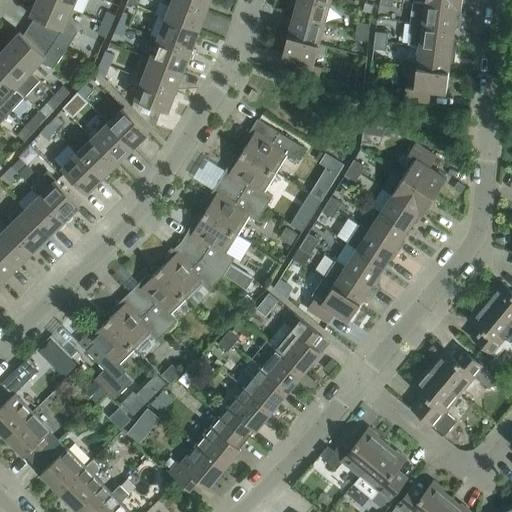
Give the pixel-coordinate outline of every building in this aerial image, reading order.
[(67,21),(72,8),(53,0),(36,0),(31,14),(35,16),(30,25),(66,49),(77,31),(67,21)] [(53,0),(72,8),(75,0),(53,0)] [(199,30),(207,9),(182,0),(163,0),(163,1),(171,4),(166,17),(199,30)] [(210,0),(182,0),(207,9),(210,0)] [(325,22),(331,1),(328,0),(297,0),(297,2),(292,5),(290,12),(325,22)] [(462,7),(426,2),(414,0),(411,22),(455,27),(456,17),(461,14),(462,7)] [(111,25),(116,14),(107,10),(102,21),(111,25)] [(132,14),(124,11),(123,10),(119,21),(127,25),(132,14)] [(320,43),(325,22),(290,12),(288,19),(291,24),(288,34),(320,43)] [(199,30),(166,17),(158,14),(151,34),(158,37),(192,50),(199,30)] [(106,36),(111,25),(102,21),(98,32),(106,36)] [(122,36),(127,25),(119,21),(114,32),(122,36)] [(370,23),(358,22),(357,30),(369,31),(370,23)] [(454,38),(455,27),(411,22),(409,43),(420,45),(456,49),(457,42),(454,38)] [(66,49),(30,25),(24,34),(20,31),(5,47),(31,71),(40,61),(54,67),(66,49)] [(368,40),(369,31),(357,30),(356,39),(368,40)] [(388,32),(376,31),(375,39),(387,41),(388,32)] [(314,63),(320,43),(288,34),(282,56),(298,60),(295,71),(319,78),(322,65),(314,63)] [(184,70),(192,50),(158,37),(151,57),(184,70)] [(386,49),(387,41),(375,39),(374,48),(386,49)] [(455,57),(456,49),(420,45),(417,66),(449,70),(451,60),(455,57)] [(31,71),(5,47),(0,52),(0,71),(17,87),(26,95),(40,80),(31,71)] [(115,54),(106,50),(101,61),(110,65),(115,54)] [(176,90),(184,70),(151,57),(143,77),(176,90)] [(105,76),(110,65),(101,61),(97,72),(105,76)] [(446,92),(449,70),(417,66),(415,87),(406,86),(404,99),(429,102),(431,90),(446,92)] [(17,87),(0,71),(0,101),(2,103),(17,87)] [(168,111),(176,90),(143,77),(132,106),(154,128),(162,108),(168,111)] [(93,88),(86,82),(78,91),(85,97),(93,88)] [(62,100),(70,91),(64,85),(55,93),(62,100)] [(77,106),(85,97),(78,91),(70,100),(77,106)] [(62,100),(55,93),(47,102),(54,109),(62,100)] [(124,106),(124,107),(108,122),(133,147),(149,132),(124,106)] [(33,131),(48,116),(41,110),(26,125),(33,131)] [(64,120),(58,114),(57,114),(49,123),(56,129),(64,120)] [(248,141),(242,151),(276,172),(287,153),(296,158),(304,146),(258,117),(247,135),(248,141)] [(133,147),(108,122),(93,137),(118,162),(133,147)] [(47,138),(56,129),(49,123),(41,132),(47,138)] [(25,140),(33,131),(26,125),(18,134),(25,140)] [(118,162),(93,137),(77,152),(102,177),(118,162)] [(416,157),(404,175),(435,195),(447,176),(431,166),(437,156),(416,142),(409,153),(416,157)] [(265,190),(276,172),(242,151),(236,160),(230,162),(220,179),(265,207),(273,195),(265,190)] [(102,177),(77,152),(62,167),(87,193),(102,177)] [(27,164),(21,157),(12,165),(18,172),(27,164)] [(365,165),(354,159),(350,166),(361,173),(365,165)] [(10,180),(18,172),(12,165),(3,174),(10,180)] [(361,173),(350,166),(345,173),(356,180),(361,173)] [(435,195),(404,175),(393,193),(423,213),(435,195)] [(56,179),(40,194),(65,220),(81,204),(56,179)] [(265,207),(220,179),(209,197),(210,202),(204,212),(238,233),(250,215),(258,220),(265,207)] [(423,213),(393,193),(381,211),(408,229),(414,220),(419,219),(423,213)] [(65,220),(40,194),(24,209),(49,235),(65,220)] [(342,202),(332,195),(327,202),(338,209),(342,202)] [(333,217),(338,209),(327,202),(322,210),(333,217)] [(49,235),(24,209),(9,224),(34,250),(49,235)] [(408,229),(381,211),(369,229),(400,249),(404,243),(402,238),(408,229)] [(227,251),(238,233),(204,212),(199,222),(193,223),(182,240),(224,274),(235,256),(227,251)] [(400,249),(369,229),(369,230),(359,223),(347,241),(357,248),(357,247),(384,265),(390,257),(395,256),(400,249)] [(34,250),(9,224),(0,233),(0,245),(19,265),(34,250)] [(298,233),(286,225),(278,237),(291,245),(298,233)] [(319,239),(309,232),(304,239),(315,246),(319,239)] [(310,253),(315,246),(304,239),(300,246),(310,253)] [(224,274),(182,240),(167,255),(167,261),(159,269),(187,297),(202,282),(209,289),(224,274)] [(19,265),(0,245),(0,276),(3,280),(19,265)] [(357,247),(357,248),(346,266),(376,285),(380,279),(379,274),(384,265),(357,247)] [(376,285),(346,266),(345,266),(335,260),(323,277),(361,301),(366,293),(372,292),(376,285)] [(187,297),(159,269),(151,277),(145,276),(130,291),(168,329),(178,319),(172,312),(187,297)] [(361,301),(323,277),(311,294),(315,297),(308,308),(329,322),(336,312),(349,320),(361,301)] [(511,290),(499,279),(484,298),(511,321),(511,290)] [(168,329),(130,291),(116,305),(116,311),(108,319),(135,347),(151,332),(157,339),(168,329)] [(266,315),(278,299),(269,292),(256,308),(266,315)] [(511,321),(484,298),(468,316),(491,335),(483,344),(496,355),(503,346),(507,349),(510,349),(511,348),(511,321)] [(310,341),(318,331),(298,315),(290,326),(293,328),(277,347),(304,370),(321,350),(310,341)] [(135,347),(108,319),(99,327),(93,327),(78,341),(105,369),(98,376),(117,396),(133,380),(125,371),(127,369),(120,362),(135,347)] [(239,337),(231,330),(230,329),(224,336),(234,344),(239,337)] [(234,344),(224,336),(219,343),(228,350),(234,344)] [(304,370),(277,347),(261,367),(288,389),(304,370)] [(498,377),(473,357),(465,366),(443,347),(427,366),(460,393),(475,375),(489,387),(498,377)] [(13,394),(0,406),(0,428),(7,436),(32,411),(14,393),(39,369),(28,357),(2,383),(13,394)] [(446,410),(460,393),(427,366),(412,384),(428,397),(424,402),(422,400),(415,408),(445,433),(457,419),(446,410)] [(288,389),(261,367),(245,386),(272,409),(288,389)] [(272,409),(245,386),(221,415),(248,438),(272,409)] [(59,438),(32,411),(7,436),(34,463),(59,438)] [(224,467),(248,438),(221,415),(197,445),(224,467)] [(135,426),(129,434),(137,442),(144,435),(135,426)] [(361,475),(388,442),(369,426),(351,449),(341,442),(334,450),(328,445),(321,454),(327,459),(326,460),(336,469),(343,460),(361,475)] [(60,490),(85,465),(59,438),(34,463),(60,490)] [(389,500),(408,476),(398,467),(406,457),(388,442),(361,475),(354,483),(381,506),(387,499),(389,500)] [(224,467),(197,445),(181,464),(178,461),(170,471),(189,487),(197,478),(208,487),(224,467)] [(91,511),(112,492),(94,474),(99,469),(99,466),(92,459),(85,465),(60,490),(81,511),(91,511)] [(438,511),(453,495),(434,480),(426,490),(415,481),(395,505),(397,506),(392,511),(438,511)] [(130,511),(112,492),(91,511),(130,511)] [(470,511),(471,511),(453,495),(438,511),(470,511)] [(511,511),(511,500),(494,510),(495,511),(511,511)]
